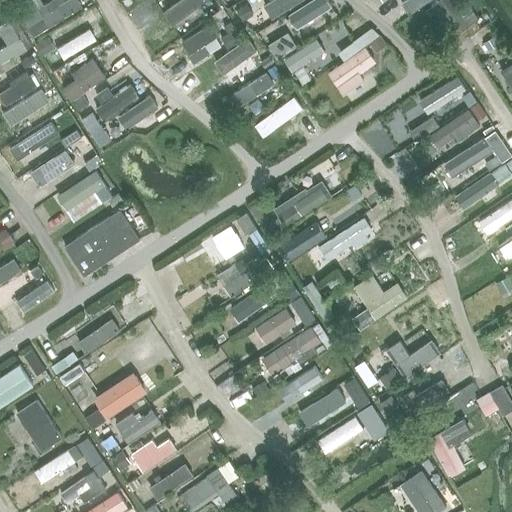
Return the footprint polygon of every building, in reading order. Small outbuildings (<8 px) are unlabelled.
[(44,23),(82,7),(79,0),(43,0),(35,4),(44,23)] [(209,0),(174,0),(164,6),(173,22),(192,12),(194,17),(213,7),(209,0)] [(267,0),(270,12),(289,8),(287,0),(267,0)] [(329,0),(306,0),(287,12),(295,25),(331,3),(329,0)] [(242,3),(237,15),(250,21),(255,9),(242,3)] [(207,51),(223,43),(208,14),(179,29),(189,50),(203,43),(207,51)] [(0,97),(0,63),(25,50),(8,18),(0,22),(0,39),(3,46),(0,47),(0,103),(2,102),(0,97)] [(242,39),(231,22),(224,26),(228,33),(221,38),(228,49),(242,39)] [(346,57),(327,69),(338,87),(393,54),(375,25),(340,47),(346,57)] [(317,36),(283,57),(291,70),(325,49),(317,36)] [(254,37),(220,55),(227,68),(261,50),(254,37)] [(483,43),(488,51),(499,45),(494,37),(483,43)] [(72,68),(76,75),(62,83),(68,94),(103,73),(93,55),(72,68)] [(0,87),(0,94),(11,114),(43,97),(29,71),(0,87)] [(125,76),(95,93),(105,110),(135,93),(125,76)] [(451,79),(414,96),(422,113),(459,96),(451,79)] [(234,103),(259,93),(254,81),(230,91),(234,103)] [(120,111),(126,123),(157,107),(151,95),(120,111)] [(88,99),(77,107),(88,123),(99,114),(88,99)] [(442,146),(482,124),(474,109),(433,132),(442,146)] [(101,141),(126,127),(116,110),(92,125),(101,141)] [(278,120),(266,126),(272,138),(284,131),(278,120)] [(76,130),(62,139),(67,146),(81,137),(76,130)] [(96,187),(105,182),(96,168),(57,193),(74,219),(104,199),(96,187)] [(287,219),(299,206),(287,195),(275,208),(287,219)] [(504,252),(511,249),(511,197),(490,204),(504,252)] [(84,275),(140,239),(121,209),(65,245),(84,275)] [(326,255),(374,235),(367,218),(319,238),(326,255)] [(316,219),(278,243),(286,257),(325,233),(316,219)] [(6,229),(12,241),(29,233),(23,221),(6,229)] [(230,221),(202,240),(210,252),(227,241),(235,254),(236,255),(247,248),(230,221)] [(495,233),(485,236),(490,253),(500,249),(495,233)] [(0,277),(0,278),(17,271),(11,259),(0,264),(0,277)] [(233,279),(239,268),(228,262),(221,273),(233,279)] [(38,265),(31,270),(37,278),(44,273),(38,265)] [(202,286),(213,299),(227,288),(216,274),(202,286)] [(354,286),(368,308),(352,318),(359,329),(376,318),(408,297),(398,282),(384,292),(372,274),(354,286)] [(302,287),(325,322),(335,316),(312,281),(302,287)] [(231,303),(240,318),(270,299),(261,285),(231,303)] [(288,306),(255,322),(263,339),(296,323),(288,306)] [(76,339),(85,352),(120,329),(112,315),(76,339)] [(261,356),(271,373),(322,341),(311,324),(261,356)] [(438,356),(431,339),(406,350),(401,338),(390,343),(402,372),(438,356)] [(24,355),(30,364),(38,359),(32,349),(24,355)] [(55,369),(76,357),(72,350),(51,362),(55,369)] [(87,353),(74,362),(82,374),(95,365),(87,353)] [(304,382),(329,367),(322,355),(297,370),(304,382)] [(0,404),(32,381),(17,361),(0,373),(0,404)] [(106,416),(146,388),(132,367),(92,395),(106,416)] [(232,373),(216,381),(222,394),(238,386),(232,373)] [(329,409),(353,392),(345,381),(320,398),(329,409)] [(503,416),(511,410),(511,401),(502,384),(489,392),(499,408),(503,416)] [(286,407),(296,393),(287,387),(277,401),(286,407)] [(389,418),(418,403),(411,390),(394,399),(391,393),(379,400),(389,418)] [(34,392),(13,406),(39,446),(60,432),(34,392)] [(486,416),(499,408),(489,392),(476,399),(486,416)] [(355,412),(316,438),(325,451),(366,424),(374,436),(387,427),(370,401),(355,411),(355,412)] [(116,417),(124,436),(159,421),(151,402),(116,417)] [(466,466),(454,441),(471,433),(463,417),(428,434),(447,474),(466,466)] [(126,451),(137,471),(177,447),(169,434),(155,442),(151,436),(126,451)] [(41,481),(82,454),(74,441),(32,468),(41,481)] [(103,460),(57,489),(65,501),(80,491),(86,500),(116,481),(103,460)] [(169,483),(175,469),(160,463),(154,477),(169,483)] [(181,494),(192,511),(219,493),(227,505),(239,497),(218,467),(207,475),(207,476),(181,494)] [(400,483),(419,511),(438,511),(446,506),(422,469),(400,483)] [(130,511),(133,510),(120,488),(79,511),(130,511)]
